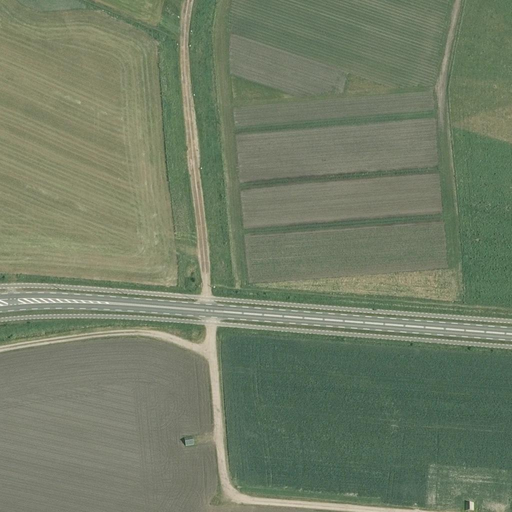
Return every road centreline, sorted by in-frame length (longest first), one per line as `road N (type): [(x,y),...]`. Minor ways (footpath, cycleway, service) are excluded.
road 1 (tertiary): [(511,334),(132,304),(0,303)]
road 2 (track): [(209,323),(227,498),(386,511)]
road 3 (track): [(206,298),(185,40)]
road 4 (track): [(212,355),(154,332),(0,347)]
